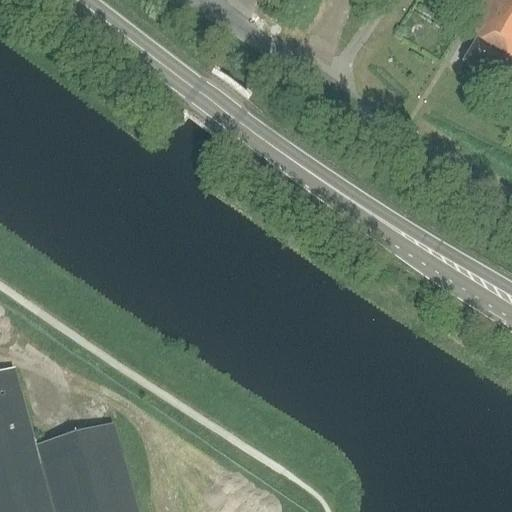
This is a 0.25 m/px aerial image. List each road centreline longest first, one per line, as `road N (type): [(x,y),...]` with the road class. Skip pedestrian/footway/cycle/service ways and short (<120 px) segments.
road 1 (secondary): [(511,306),(319,183),(74,0)]
road 2 (unclassified): [(397,132),(234,20)]
